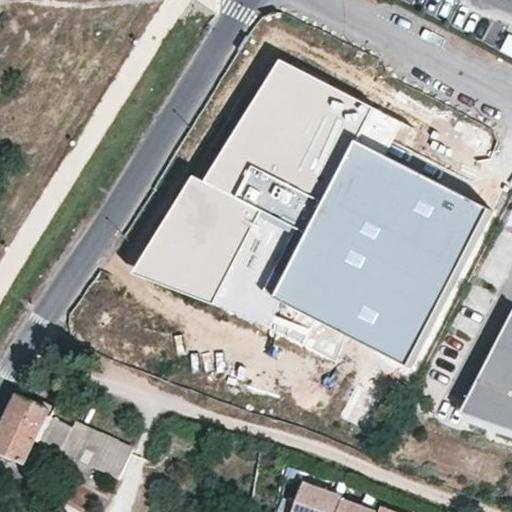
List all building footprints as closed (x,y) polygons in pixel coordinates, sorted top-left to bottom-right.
[(500,50),(511,54),(511,35),(507,33),(500,50)] [(360,142),(374,114),(281,63),(209,185),(197,176),(137,274),(269,326),(283,302),(360,142)] [(490,204),(360,142),(283,302),(414,367),(490,204)] [(511,395),(506,392),(511,380),(511,317),(465,411),(511,426),(511,395)] [(18,395),(0,433),(0,449),(25,463),(39,434),(62,446),(60,450),(119,478),(134,449),(76,420),(73,426),(49,414),(51,410),(18,395)] [(334,511),(339,499),(340,496),(301,482),(290,511),(334,511)] [(376,511),(339,499),(334,511),(376,511)]
